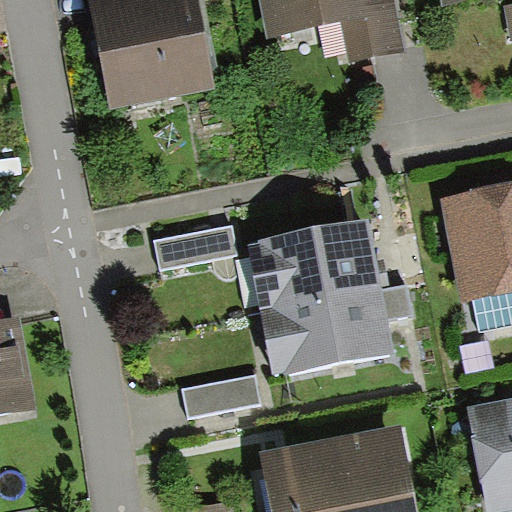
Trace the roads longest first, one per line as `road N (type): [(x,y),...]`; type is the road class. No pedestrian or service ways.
road 1 (track): [(431,153),(71,227)]
road 2 (residential): [(71,227),(110,511)]
road 3 (residential): [(16,0),(71,227)]
